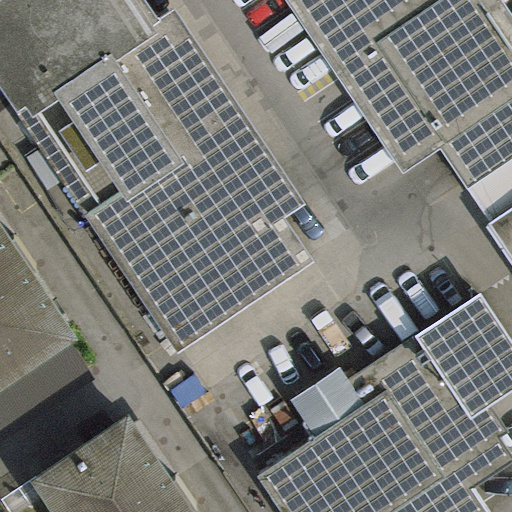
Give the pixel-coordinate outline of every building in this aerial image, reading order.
[(142,0),(0,0),(0,96),(80,217),(173,354),(310,264),(281,219),(303,206),(173,12),(158,23),(142,0)] [(511,32),(490,0),(277,0),(404,190),(438,167),(511,278),(511,32)] [(0,231),(0,390),(69,346),(72,344),(0,231)] [(511,349),(477,296),(413,338),(423,353),(379,381),(385,389),(256,477),(279,511),(482,511),(468,490),(511,463),(494,439),(504,433),(488,409),(511,391),(511,349)] [(0,438),(91,381),(69,346),(0,390),(0,438)] [(186,511),(125,419),(28,484),(47,511),(186,511)]
